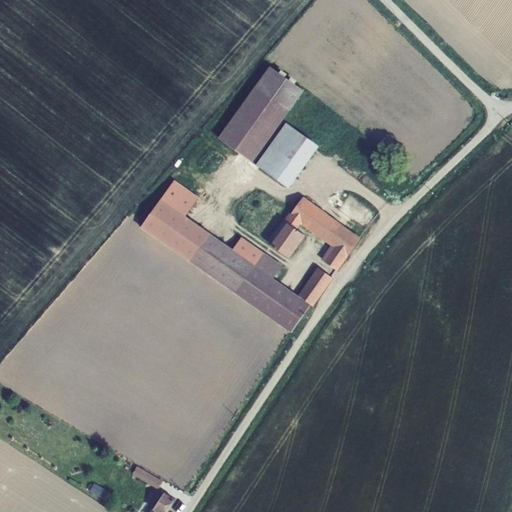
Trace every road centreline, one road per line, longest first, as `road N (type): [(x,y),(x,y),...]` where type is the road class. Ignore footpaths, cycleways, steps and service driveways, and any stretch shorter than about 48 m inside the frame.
road 1 (tertiary): [(188,511),(367,247),(501,114)]
road 2 (unclassified): [(385,0),(501,114)]
